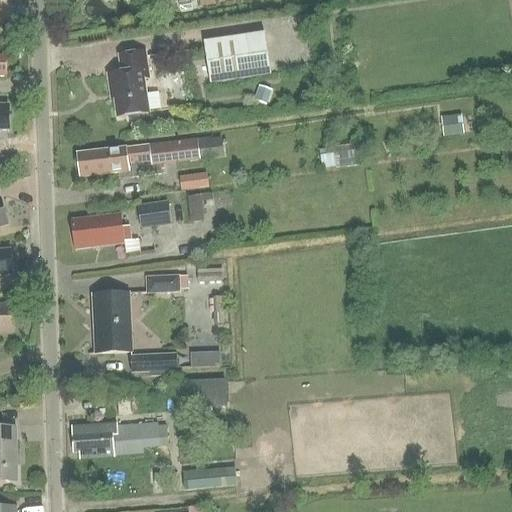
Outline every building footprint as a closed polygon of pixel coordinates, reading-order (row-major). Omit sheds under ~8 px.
[(269,35),(207,44),(213,86),(275,77),(269,35)] [(150,80),(146,53),(120,57),(122,74),(108,76),(111,94),(114,93),(118,120),(150,115),(145,81),(150,80)] [(260,87),(254,102),(266,106),(272,91),(260,87)] [(0,133),(10,133),(9,108),(0,107),(0,133)] [(462,119),(444,121),(445,138),(463,136),(462,119)] [(209,142),(78,156),(81,180),(118,175),(118,181),(162,176),(161,166),(211,160),(209,142)] [(362,146),(320,152),(322,168),(335,166),(335,169),(365,165),(362,146)] [(207,175),(180,179),(182,193),(204,190),(209,189),(207,175)] [(193,194),(195,220),(212,219),(211,193),(193,194)] [(0,228),(8,227),(1,201),(0,201),(0,228)] [(168,203),(138,207),(141,230),(171,226),(168,203)] [(72,222),(76,253),(126,247),(122,215),(72,222)] [(11,252),(0,253),(0,277),(13,277),(11,252)] [(222,274),(197,276),(198,284),(222,283),(222,274)] [(181,278),(148,279),(149,297),(181,295),(181,292),(190,292),(189,279),(181,279),(181,278)] [(94,297),(96,355),(132,354),(130,296),(94,297)] [(214,299),(214,326),(223,326),(223,299),(214,299)] [(0,306),(0,335),(13,335),(12,306),(0,306)] [(196,366),(225,366),(225,351),(196,351),(196,366)] [(180,374),(179,356),(133,358),(134,376),(180,374)] [(227,407),(226,383),(190,385),(192,409),(227,407)] [(117,426),(72,429),(74,454),(79,454),(80,460),(114,458),(114,457),(144,455),(144,450),(159,449),(157,428),(157,426),(118,429),(117,426)] [(11,430),(0,429),(0,483),(17,483),(16,442),(11,442),(11,430)] [(185,492),(236,488),(235,470),(184,474),(185,492)]
